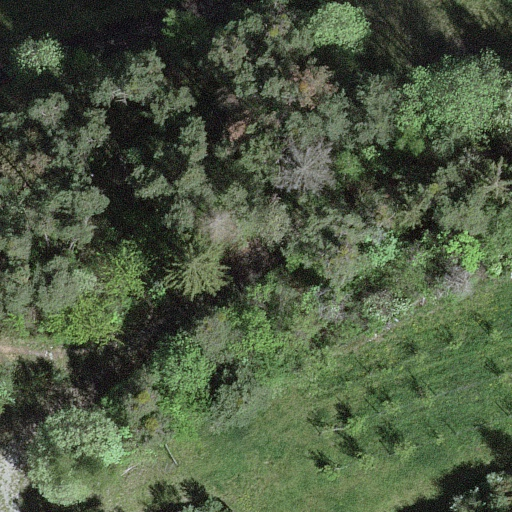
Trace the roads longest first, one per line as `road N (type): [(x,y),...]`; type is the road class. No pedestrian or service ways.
road 1 (track): [(15,511),(9,474),(244,274),(427,183),(511,153)]
road 2 (track): [(0,92),(238,0)]
